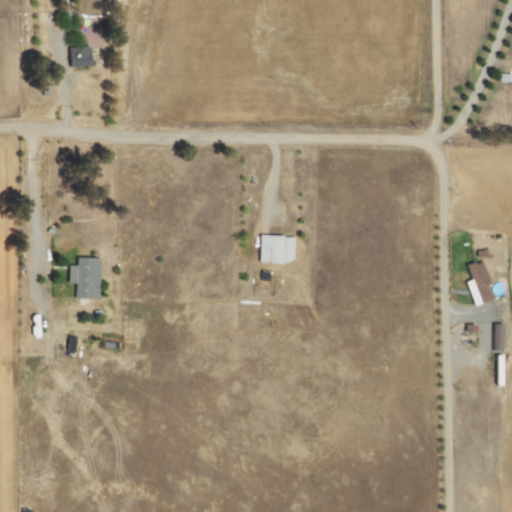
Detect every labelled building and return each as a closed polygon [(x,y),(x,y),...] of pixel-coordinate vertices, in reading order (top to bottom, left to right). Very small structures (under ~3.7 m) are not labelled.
[(75,44),(95,44),(96,14),(75,14),(75,44)] [(84,52),(84,47),(62,48),(63,67),(93,66),(92,51),(84,52)] [(289,236),(254,236),(254,262),(289,263),(289,236)] [(95,258),(93,298),(68,298),(71,257),(95,258)] [(470,306),(490,298),(475,261),(460,267),(466,280),(460,282),(470,306)]
